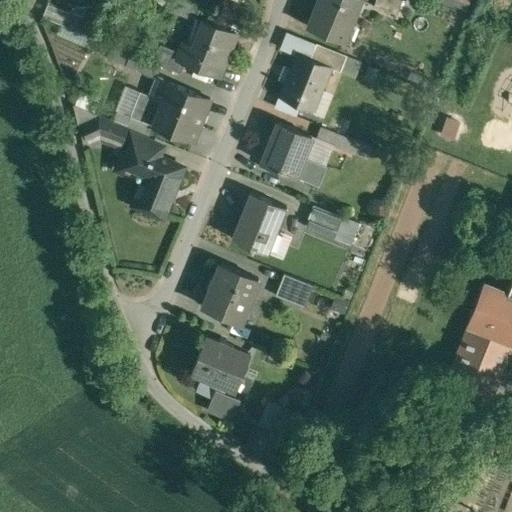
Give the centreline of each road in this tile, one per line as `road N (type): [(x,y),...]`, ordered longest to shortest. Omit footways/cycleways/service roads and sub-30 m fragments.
road 1 (residential): [(280,0),(129,366)]
road 2 (residential): [(17,0),(53,91),(129,366)]
road 3 (residential): [(129,366),(188,425),(317,511)]
